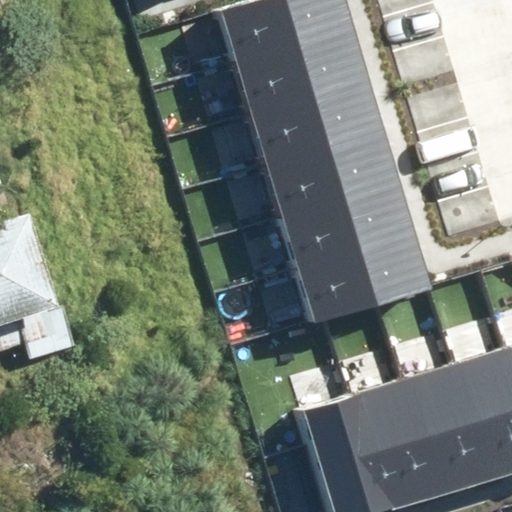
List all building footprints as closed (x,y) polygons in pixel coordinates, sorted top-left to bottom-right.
[(0,0),(0,93),(73,347),(119,511),(257,511),(111,0),(0,0)] [(321,0),(248,0),(199,15),(292,319),(408,284),(321,0)] [(0,319),(41,307),(13,216),(0,220),(0,319)] [(0,368),(0,511),(119,511),(73,347),(0,368)] [(511,361),(296,423),(321,511),(435,511),(511,490),(511,361)]
